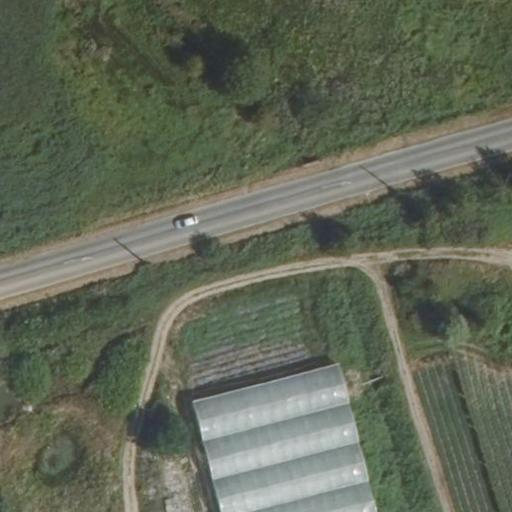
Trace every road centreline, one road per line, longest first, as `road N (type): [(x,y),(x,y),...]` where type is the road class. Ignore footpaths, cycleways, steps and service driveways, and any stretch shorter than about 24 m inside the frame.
road 1 (track): [(132,511),(128,456),(174,308),(252,275),(352,258),(420,250),(511,256)]
road 2 (tertiary): [(511,133),(0,282)]
road 3 (track): [(445,511),(380,278),(352,258)]
